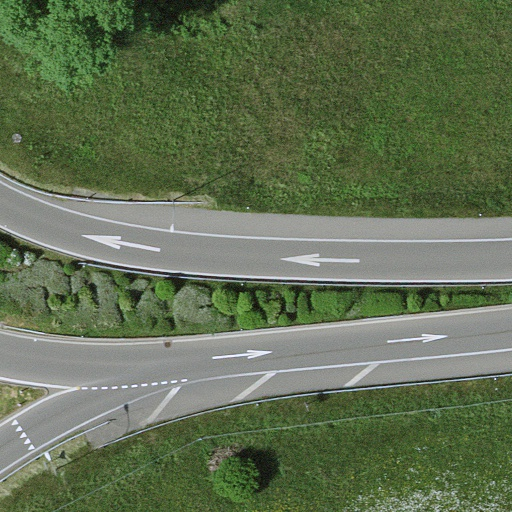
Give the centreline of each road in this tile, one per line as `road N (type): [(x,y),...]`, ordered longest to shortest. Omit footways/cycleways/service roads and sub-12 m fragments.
road 1 (motorway): [(511,254),(328,256),(152,246),(51,225),(0,203)]
road 2 (motorway): [(160,362),(511,330)]
road 3 (motorway): [(0,449),(160,362)]
road 4 (motorway): [(0,355),(160,362)]
